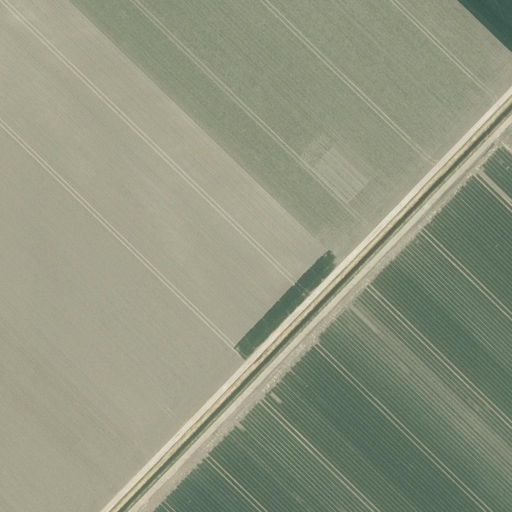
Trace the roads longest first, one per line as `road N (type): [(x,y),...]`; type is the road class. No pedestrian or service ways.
road 1 (track): [(511,89),(103,511)]
road 2 (track): [(132,511),(511,119)]
